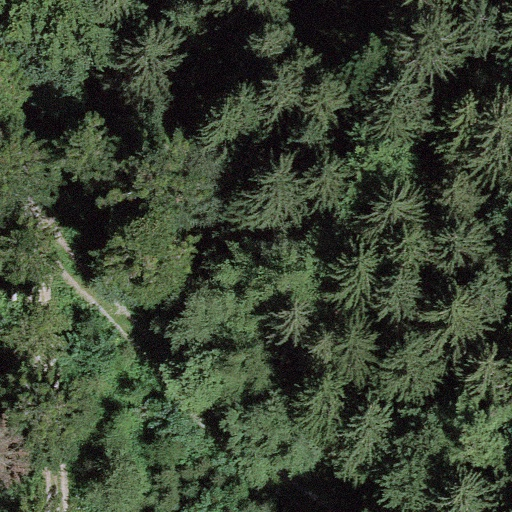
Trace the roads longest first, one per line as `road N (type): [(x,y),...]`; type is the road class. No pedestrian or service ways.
road 1 (track): [(0,85),(284,65),(376,42),(469,0)]
road 2 (track): [(63,511),(39,247),(0,102)]
road 3 (track): [(329,511),(252,458),(133,330),(39,247)]
